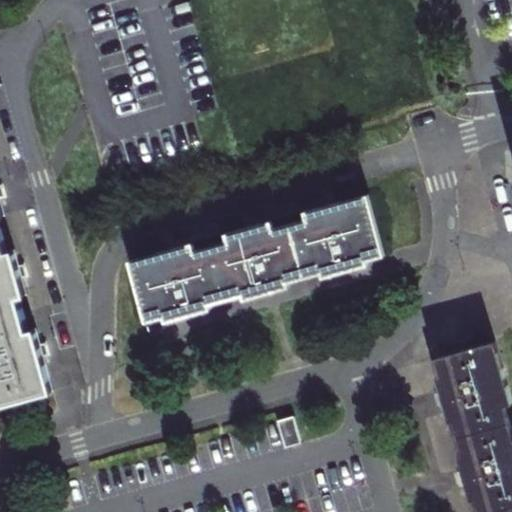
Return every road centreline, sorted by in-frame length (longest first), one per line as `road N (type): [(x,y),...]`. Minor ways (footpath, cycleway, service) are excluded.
road 1 (residential): [(100,439),(106,273),(128,236),(433,145)]
road 2 (residential): [(433,145),(447,211),(443,249),(431,292),(396,342),(348,368),(100,439)]
